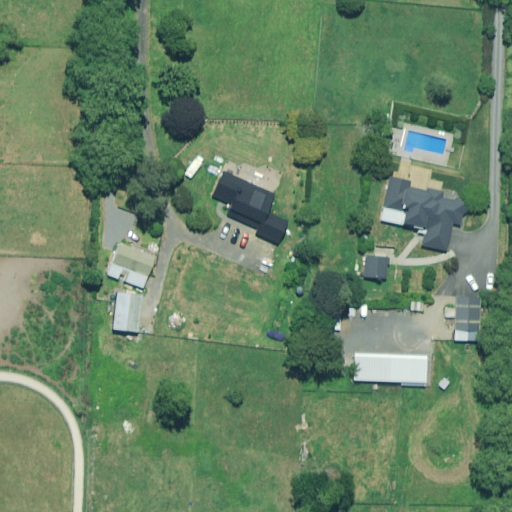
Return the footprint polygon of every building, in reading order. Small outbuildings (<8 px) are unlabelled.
[(232,210),(262,223),(260,229),(284,239),(291,220),(269,211),(276,193),(225,172),(216,194),(235,202),(232,210)] [(413,180),(391,176),(383,220),(422,227),(421,234),(426,234),(424,246),(449,251),(455,220),(463,222),(467,202),(443,197),(444,193),(412,186),(413,180)] [(119,244),(108,274),(145,288),(156,257),(119,244)] [(389,278),(390,254),(367,254),(366,278),(389,278)] [(144,295),(116,292),(112,321),(121,322),(120,330),(140,333),(144,295)] [(483,298),(458,297),(457,330),(482,331),(483,298)] [(357,353),(357,356),(347,356),(346,368),(356,368),(356,380),(433,383),(434,365),(427,365),(427,356),(357,353)]
